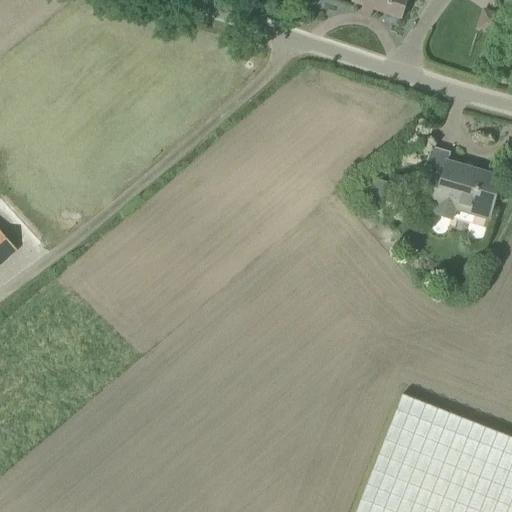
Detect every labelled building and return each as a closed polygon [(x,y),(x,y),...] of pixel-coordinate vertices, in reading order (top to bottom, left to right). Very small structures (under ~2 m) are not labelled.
[(409,0),(353,0),(352,3),(403,20),(409,0)] [(503,15),(485,10),(484,10),(478,29),(496,35),(503,15)] [(501,179),(498,178),(447,163),(443,178),(424,172),(415,201),(435,207),(433,215),(454,222),(457,211),(489,220),(501,179)] [(365,203),(380,208),(387,187),(372,182),(365,203)] [(0,265),(16,251),(0,233),(0,265)] [(511,511),(511,439),(401,396),(355,511),(511,511)]
